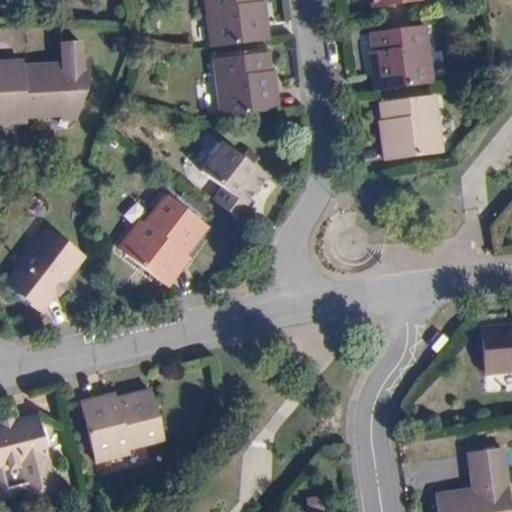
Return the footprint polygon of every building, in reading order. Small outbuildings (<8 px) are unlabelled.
[(273,46),(268,7),(263,8),(262,0),(209,0),(216,54),(273,46)] [(442,88),(434,32),(385,39),(388,57),(382,58),(388,96),(442,88)] [(74,137),(89,101),(88,80),(80,80),(79,58),(58,58),(58,79),(25,79),(25,86),(13,86),(13,72),(0,72),(0,135),(14,135),(14,129),(26,129),(60,128),(74,137)] [(282,120),(277,79),(272,80),(270,61),(218,68),(225,126),(282,120)] [(25,79),(25,72),(13,72),(13,86),(25,86),(25,79)] [(443,99),(394,106),(397,124),(392,125),(397,163),(451,155),(443,99)] [(247,208),(267,181),(223,148),(203,175),(224,191),(215,203),(244,225),(253,213),(247,208)] [(179,265),(186,256),(188,258),(209,232),(172,203),(151,229),(143,240),(138,236),(123,254),(170,291),(187,270),(179,265)] [(143,240),(151,229),(146,225),(138,236),(143,240)] [(64,283),(83,259),(49,232),(7,284),(41,312),(56,294),(64,283)] [(187,270),(193,262),(188,258),(186,256),(179,265),(187,270)] [(61,298),(69,287),(64,283),(56,294),(61,298)] [(511,375),(511,331),(483,335),(487,378),(511,375)] [(112,399),(86,406),(102,469),(125,463),(124,458),(136,455),(170,447),(157,397),(124,405),(125,410),(115,412),(112,399)] [(124,405),(122,397),(112,399),(115,412),(125,410),(124,405)] [(22,421),(20,413),(7,416),(9,424),(22,421)] [(0,471),(54,458),(44,416),(22,421),(9,424),(0,426),(0,471)] [(509,511),(502,454),(473,457),(477,495),(469,496),(434,500),(434,511),(509,511)] [(477,495),(473,457),(464,458),(469,496),(477,495)]
